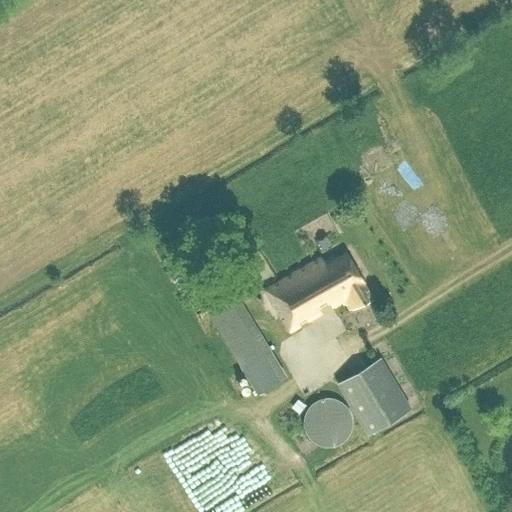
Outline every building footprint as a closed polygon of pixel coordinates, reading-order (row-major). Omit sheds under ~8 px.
[(177,288),(204,276),(206,281),(227,271),(218,252),(215,251),(206,256),(199,242),(169,256),(174,266),(168,270),(177,288)] [(352,308),(372,296),(346,252),(324,265),(321,260),(266,292),(288,330),(320,311),(317,306),(328,300),(331,305),(345,297),(352,308)] [(268,353),(250,364),(261,381),(284,368),(272,350),(268,353)] [(336,381),(367,433),(411,407),(380,355),(336,381)] [(347,407),(344,403),(341,401),(338,399),(334,397),(330,396),(326,396),(321,397),(318,398),(314,400),(311,402),(308,405),(305,409),(304,413),(303,417),(302,421),(303,425),(304,429),(306,433),(308,436),(311,439),(314,442),(318,444),(322,445),(326,445),(330,445),(334,444),(338,443),(342,440),(345,438),(348,434),(350,431),(351,427),(351,422),(351,418),(351,414),(349,410),(347,407)] [(172,449),(182,461),(194,450),(183,439),(172,449)] [(223,472),(241,465),(231,440),(213,447),(223,472)]
